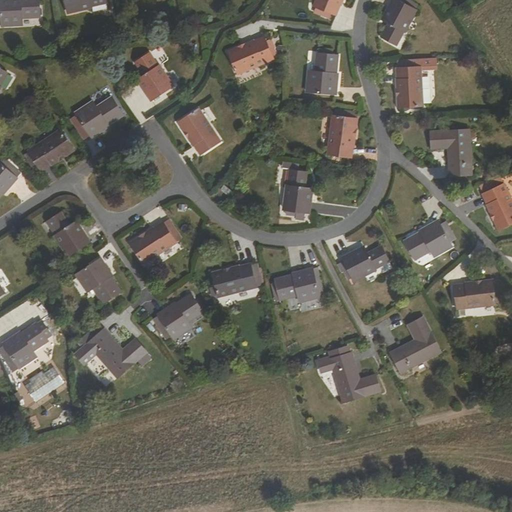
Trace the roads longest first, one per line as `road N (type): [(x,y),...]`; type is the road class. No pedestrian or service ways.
road 1 (residential): [(384,159),(361,54),(365,0)]
road 2 (residential): [(187,182),(149,131),(76,177)]
road 3 (residential): [(187,182),(238,230),(269,240),(314,238)]
road 4 (residential): [(384,159),(407,165),(490,247)]
road 5 (residential): [(314,238),(372,347)]
